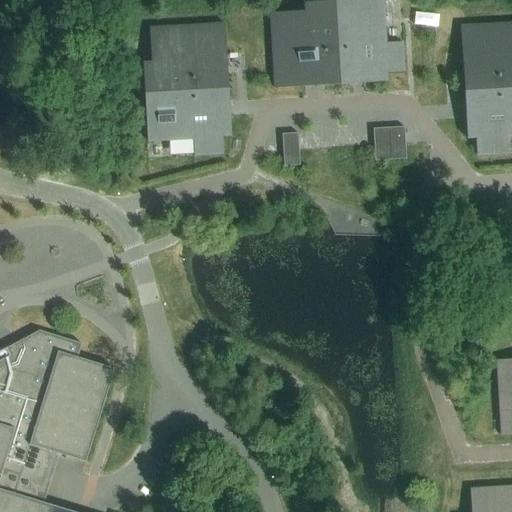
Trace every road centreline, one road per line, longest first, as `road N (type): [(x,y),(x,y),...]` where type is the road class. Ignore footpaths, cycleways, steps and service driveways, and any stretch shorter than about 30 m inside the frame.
road 1 (residential): [(511,181),(477,185),(406,101),(266,109),(240,177),(173,191),(111,218)]
road 2 (residential): [(271,511),(253,466),(165,371),(144,271),(111,218)]
road 3 (residential): [(111,218),(0,169)]
